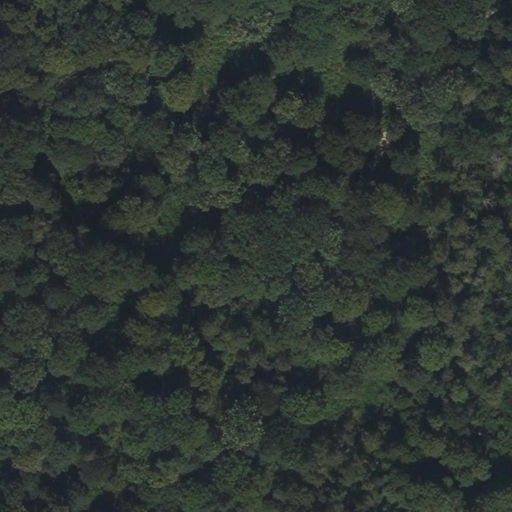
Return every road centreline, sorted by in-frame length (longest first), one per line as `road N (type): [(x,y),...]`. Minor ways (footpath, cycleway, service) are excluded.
road 1 (track): [(366,0),(380,144),(352,240),(232,511)]
road 2 (track): [(511,3),(433,70),(380,144)]
